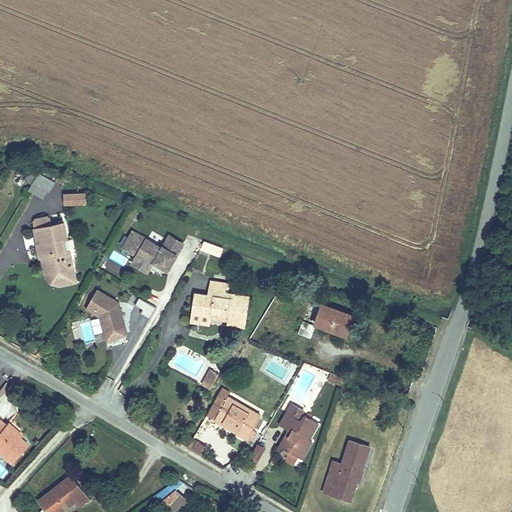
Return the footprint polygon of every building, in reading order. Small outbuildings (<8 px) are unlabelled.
[(31,169),(25,180),(31,184),(28,190),(44,200),(55,182),(31,169)] [(18,181),(12,190),(19,195),(25,185),(18,181)] [(87,205),(86,192),(63,193),(64,205),(87,205)] [(22,195),(17,203),(32,211),(36,203),(22,195)] [(162,242),(131,224),(121,243),(139,253),(134,262),(147,271),(155,262),(168,268),(186,239),(170,233),(162,242)] [(31,288),(45,298),(64,294),(57,263),(53,264),(51,251),(55,250),(52,235),(38,238),(36,230),(22,233),(24,244),(29,243),(31,254),(26,255),(23,256),(26,270),(28,270),(31,288)] [(199,246),(193,256),(215,263),(218,253),(199,246)] [(124,263),(126,257),(115,254),(113,259),(124,263)] [(210,316),(209,321),(222,324),(223,319),(228,320),(227,327),(243,331),(253,296),(241,293),(240,297),(230,294),(232,285),(216,282),(212,296),(205,293),(203,301),(195,300),(192,312),(210,316)] [(122,299),(97,285),(86,307),(100,316),(104,331),(128,324),(122,299)] [(197,291),(195,300),(203,301),(205,293),(197,291)] [(151,317),(156,307),(139,299),(134,308),(151,317)] [(322,305),(314,323),(346,336),(354,317),(322,305)] [(210,316),(192,312),(189,323),(207,328),(209,321),(210,316)] [(92,325),(94,334),(102,332),(100,323),(92,325)] [(86,342),(93,341),(90,324),(83,325),(86,342)] [(297,336),(308,339),(310,340),(314,328),(312,327),(301,324),(297,336)] [(211,371),(204,382),(212,386),(218,376),(211,371)] [(352,383),(335,376),(332,385),(348,391),(352,383)] [(212,386),(204,382),(201,387),(209,391),(212,386)] [(222,390),(218,397),(226,402),(228,399),(230,395),(222,390)] [(237,404),(228,399),(226,402),(218,397),(207,416),(215,421),(215,422),(224,427),(226,424),(235,430),(233,433),(250,442),(263,419),(251,412),(249,415),(235,408),(237,404)] [(289,413),(301,420),(308,409),(295,402),(289,413)] [(251,412),(237,404),(235,408),(249,415),(251,412)] [(290,451),(301,458),(306,449),(310,451),(315,444),(311,442),(320,426),(310,420),(307,424),(301,420),(289,413),(281,425),(293,432),(298,435),(294,442),(289,439),(280,453),(286,457),(290,451)] [(226,424),(224,427),(233,433),(235,430),(226,424)] [(293,432),(289,439),(294,442),(298,435),(293,432)] [(0,460),(10,449),(3,442),(0,439),(0,460)] [(371,447),(354,441),(344,466),(333,462),(322,492),(350,503),(357,484),(358,484),(363,473),(361,473),(371,447)] [(194,442),(189,451),(198,457),(204,448),(194,442)] [(306,449),(301,458),(305,460),(310,451),(306,449)] [(180,511),(181,511),(190,502),(177,491),(183,483),(175,476),(153,502),(164,511),(174,511),(177,509),(180,511)] [(30,511),(54,511),(62,507),(66,511),(76,505),(66,491),(59,496),(51,486),(25,505),(30,511)]
